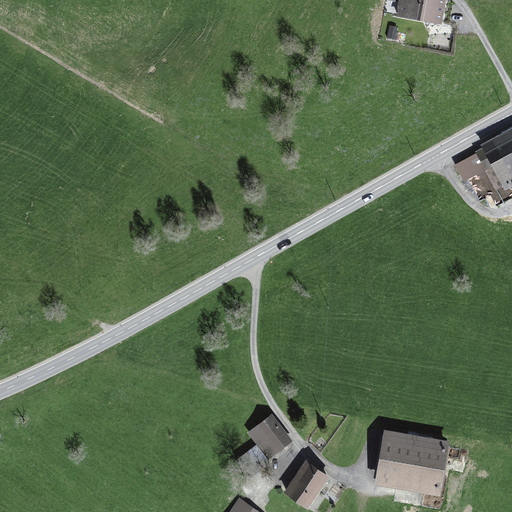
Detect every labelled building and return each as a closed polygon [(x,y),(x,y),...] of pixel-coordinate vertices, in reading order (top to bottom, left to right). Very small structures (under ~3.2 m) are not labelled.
[(384,0),(384,1),(399,3),(396,18),(442,26),(447,0),(384,0)] [(399,28),(390,26),(387,39),(396,40),(399,28)] [(511,125),(479,143),(482,147),(475,150),(476,152),(495,189),(497,188),(502,186),(505,190),(511,186),(511,185),(511,125)] [(476,152),(454,163),(463,181),(467,179),(479,201),(491,196),(497,206),(511,198),(511,186),(505,190),(499,193),(497,188),(495,189),(476,152)] [(270,413),(247,431),(256,442),(269,458),(292,440),(270,413)] [(448,439),(383,427),(373,481),(438,492),(448,439)] [(269,458),(256,442),(241,454),(256,473),(272,461),(269,458)] [(307,458),(283,489),(308,507),(330,474),(307,458)] [(261,511),(239,497),(228,511),(261,511)]
